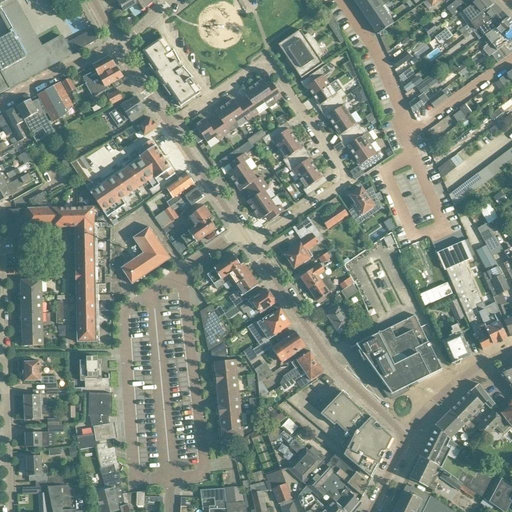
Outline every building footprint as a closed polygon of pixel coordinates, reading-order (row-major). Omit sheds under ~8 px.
[(0,0),(0,93),(72,54),(62,36),(42,47),(15,0),(0,0)] [(120,0),(118,2),(123,12),(135,5),(140,12),(147,7),(154,0),(120,0)] [(355,0),(354,1),(360,9),(373,0),(355,0)] [(373,0),(360,9),(366,18),(385,5),(381,0),(373,0)] [(460,0),(461,0),(460,0),(457,0),(453,3),(458,9),(467,1),(469,4),(473,0),(460,0)] [(471,22),(493,5),(488,0),(473,0),(469,4),(470,5),(457,15),(466,26),(471,22)] [(497,17),(503,13),(495,4),(493,5),(471,22),(466,26),(461,29),(467,36),(485,23),(488,21),(490,18),(495,14),(497,17)] [(366,18),(372,26),(390,13),(385,5),(366,18)] [(393,23),(387,15),(391,13),(390,13),(372,26),(377,34),(377,35),(394,24),(393,23)] [(497,27),(509,19),(503,13),(497,17),(495,14),(490,18),(488,21),(485,23),(467,36),(467,37),(473,32),(479,40),(483,37),(485,36),(497,27)] [(341,43),(344,41),(332,16),(326,20),(341,43)] [(511,27),(511,22),(509,19),(497,27),(485,36),(483,37),(489,43),(491,46),(505,36),(506,36),(510,32),(509,31),(511,27)] [(433,24),(425,30),(428,35),(436,29),(433,24)] [(509,44),(511,40),(511,27),(509,31),(510,32),(506,36),(505,36),(491,46),(489,43),(484,46),(486,48),(483,50),(490,56),(498,49),(499,50),(509,44)] [(447,29),(432,41),(437,48),(452,36),(447,29)] [(301,79),(309,73),(323,64),(319,58),(323,55),(321,50),(317,43),(312,37),(308,33),(304,36),(300,30),(278,45),(283,52),(286,50),(289,56),(285,59),(291,67),(295,64),(299,69),(296,71),(301,79)] [(170,49),(167,46),(162,37),(142,51),(150,63),(170,49)] [(511,52),(511,40),(509,44),(499,50),(505,58),(511,52)] [(200,93),(194,85),(191,80),(193,78),(183,67),(184,66),(181,62),(180,63),(173,49),(171,51),(170,49),(150,63),(148,65),(155,75),(157,73),(165,85),(163,86),(168,94),(170,92),(180,107),(200,93)] [(404,53),(391,62),(396,69),(408,59),(404,53)] [(86,84),(87,83),(116,67),(108,56),(93,65),(96,70),(83,77),(86,84)] [(353,79),(356,77),(349,61),(343,65),(353,79)] [(313,96),(330,85),(324,77),(330,72),(326,65),(301,82),(305,88),(307,87),(313,96)] [(106,87),(123,77),(116,67),(87,83),(90,90),(94,87),(98,93),(107,88),(106,87)] [(408,68),(402,73),(408,80),(414,75),(408,68)] [(511,69),(499,79),(504,86),(511,81),(511,69)] [(438,82),(433,76),(416,89),(420,95),(438,82)] [(420,83),(415,77),(409,82),(414,88),(420,83)] [(68,93),(74,90),(68,79),(62,82),(68,93)] [(282,97),(273,85),(268,88),(262,80),(253,86),(264,103),(273,97),(276,101),(282,97)] [(72,105),(65,92),(60,83),(38,95),(53,121),(66,114),(67,116),(78,110),(75,104),(72,105)] [(321,112),(346,95),(342,89),(335,93),(330,85),(313,96),(319,105),(317,107),(321,112)] [(256,109),(264,103),(253,86),(244,93),(250,101),(244,105),(253,117),(258,113),(256,109)] [(124,99),(119,91),(109,96),(113,104),(124,99)] [(442,91),(429,101),(434,108),(447,99),(442,91)] [(333,126),(350,115),(344,105),(346,104),(342,99),(346,96),(346,95),(321,112),(325,118),(327,117),(333,126)] [(121,105),(115,109),(124,122),(126,121),(130,118),(133,123),(142,117),(139,112),(144,109),(136,97),(127,103),(126,102),(121,105)] [(418,97),(409,104),(413,113),(423,105),(418,97)] [(54,132),(44,113),(39,104),(34,107),(30,100),(17,107),(24,120),(24,121),(36,142),(54,132)] [(253,117),(244,105),(239,108),(233,100),(224,106),(236,123),(244,117),(247,121),(253,117)] [(459,108),(467,118),(472,114),(465,104),(459,108)] [(227,129),(236,123),(224,106),(215,112),(221,121),(216,124),(224,136),(230,133),(227,129)] [(23,122),(20,117),(15,108),(5,114),(18,138),(23,135),(18,125),(23,122)] [(499,109),(489,116),(493,121),(503,113),(499,109)] [(341,142),(364,127),(363,127),(362,128),(358,122),(356,124),(350,115),(333,126),(340,135),(338,136),(341,142)] [(144,136),(157,128),(150,118),(138,126),(137,125),(127,131),(130,136),(135,133),(136,134),(140,131),(144,136)] [(210,128),(205,119),(195,126),(197,128),(190,132),(198,144),(204,139),(207,142),(216,136),(218,140),(224,136),(216,124),(210,128)] [(278,150),(295,138),(289,129),(291,128),(287,122),(262,139),(266,145),(272,141),(278,150)] [(6,137),(13,133),(8,125),(1,128),(6,137)] [(354,156),(370,144),(364,135),(367,133),(364,127),(341,142),(345,148),(347,146),(354,156)] [(252,136),(247,139),(252,145),(253,144),(256,142),(252,136)] [(287,166),(307,152),(303,146),(301,148),(295,138),(278,150),(285,159),(283,160),(287,166)] [(473,163),(478,170),(505,150),(497,138),(465,161),(468,166),(473,163)] [(146,152),(89,191),(107,217),(126,204),(122,198),(151,178),(153,181),(157,186),(161,183),(157,178),(162,174),(166,180),(175,174),(173,173),(164,159),(166,157),(164,154),(162,156),(151,140),(143,146),(146,152)] [(0,152),(0,158),(10,153),(22,146),(20,142),(20,141),(7,148),(8,148),(0,152)] [(254,147),(253,144),(252,145),(249,142),(244,145),(248,151),(254,147)] [(362,172),(370,166),(382,158),(378,152),(376,153),(370,144),(354,156),(360,165),(358,166),(362,172)] [(453,206),(457,203),(511,162),(511,148),(448,195),(453,206)] [(26,152),(20,156),(23,161),(24,164),(31,161),(26,152)] [(238,158),(235,152),(228,156),(232,162),(238,158)] [(299,179),(315,168),(309,159),(311,158),(307,152),(287,166),(290,172),(292,170),(299,179)] [(234,182),(251,171),(245,162),(249,159),(245,153),(238,158),(232,162),(236,167),(227,173),(234,182)] [(443,176),(449,170),(450,172),(462,160),(456,153),(438,170),(443,176)] [(0,178),(13,171),(11,166),(0,172),(0,178)] [(307,196),(327,182),(323,176),(321,177),(315,168),(299,179),(305,189),(303,190),(307,196)] [(13,171),(0,178),(0,189),(6,186),(4,181),(15,175),(13,171)] [(252,191),(264,182),(260,177),(257,179),(251,171),(234,182),(240,191),(249,186),(252,191)] [(185,195),(183,191),(195,183),(188,173),(167,188),(170,192),(173,197),(167,202),(170,206),(174,203),(178,209),(188,202),(191,206),(205,197),(198,187),(185,195)] [(6,186),(0,189),(0,201),(6,198),(7,197),(19,191),(16,185),(22,182),(24,184),(31,180),(27,174),(6,186)] [(253,211),(270,199),(264,191),(268,188),(264,182),(252,191),(256,196),(247,202),(253,211)] [(373,206),(376,211),(381,208),(372,187),(364,193),(361,188),(358,190),(357,188),(352,192),(353,194),(350,196),(357,206),(354,209),(359,216),(373,206)] [(43,191),(29,199),(33,206),(40,202),(47,198),(43,191)] [(502,193),(494,197),(497,204),(505,200),(502,193)] [(284,211),(280,205),(276,208),(270,199),(253,211),(260,220),(268,214),(272,220),(284,211)] [(171,222),(178,217),(170,206),(170,207),(162,212),(171,224),(171,223),(171,222)] [(185,235),(209,219),(211,217),(203,206),(188,217),(192,223),(181,230),(185,235)] [(94,223),(94,207),(35,209),(25,209),(26,225),(53,224),(53,227),(53,228),(75,227),(76,273),(75,273),(76,280),(77,343),(97,342),(95,285),(105,285),(105,267),(95,267),(94,227),(107,227),(107,223),(94,223)] [(323,232),(345,216),(339,208),(317,223),(323,232)] [(16,231),(17,225),(17,210),(9,209),(8,231),(16,231)] [(163,229),(171,224),(162,212),(155,218),(163,229)] [(308,250),(319,243),(323,240),(308,218),(294,228),(303,240),(295,245),(296,247),(285,255),(294,269),(303,262),(304,263),(310,259),(309,258),(312,256),(308,250)] [(178,233),(182,238),(188,247),(194,242),(194,243),(215,229),(209,219),(185,235),(181,230),(178,233)] [(491,255),(503,249),(488,222),(477,228),(486,245),(491,255)] [(171,223),(171,224),(163,229),(166,233),(174,227),(171,223)] [(143,253),(128,263),(126,261),(122,264),(123,266),(121,268),(132,285),(170,259),(149,227),(133,238),(143,253)] [(383,262),(392,259),(400,283),(395,285),(397,291),(408,287),(398,257),(400,256),(393,236),(370,244),(374,254),(380,252),(383,262)] [(437,253),(436,253),(444,271),(446,270),(458,298),(471,328),(478,341),(482,350),(494,345),(479,312),(476,305),(473,299),(479,297),(464,262),(472,258),(468,249),(464,241),(437,253)] [(486,245),(476,251),(483,263),(487,272),(484,273),(510,337),(511,335),(511,313),(511,314),(508,303),(506,303),(502,293),(509,289),(497,265),(497,266),(491,255),(486,245)] [(319,258),(322,263),(337,253),(334,248),(319,258)] [(429,250),(419,255),(428,274),(437,270),(438,272),(442,270),(439,263),(435,264),(429,250)] [(217,282),(240,265),(234,255),(212,270),(213,271),(207,275),(217,289),(220,287),(217,282)] [(419,255),(409,259),(415,273),(412,274),(415,282),(419,280),(418,278),(428,274),(419,255)] [(235,286),(251,275),(243,264),(240,265),(217,282),(220,287),(231,280),(235,286)] [(327,277),(322,270),(323,269),(320,264),(300,277),(309,289),(318,283),(317,283),(327,277)] [(232,303),(250,291),(258,286),(251,275),(235,286),(239,291),(229,298),(232,303)] [(344,290),(352,284),(354,283),(350,277),(340,284),(344,290)] [(42,280),(21,280),(22,346),(43,346),(42,280)] [(317,301),(325,296),(331,292),(328,287),(323,290),(318,283),(309,289),(317,301)] [(352,284),(344,290),(339,293),(344,300),(357,291),(352,284)] [(249,302),(241,308),(245,314),(246,313),(250,319),(257,315),(260,313),(260,314),(266,311),(265,309),(267,308),(275,302),(274,301),(267,290),(254,298),(254,297),(248,301),(249,302)] [(476,305),(482,302),(479,297),(473,299),(476,305)] [(451,301),(449,302),(457,321),(465,318),(456,299),(451,301)] [(353,320),(348,313),(346,315),(344,311),(342,312),(339,308),(338,308),(335,303),(324,311),(327,316),(337,331),(337,330),(339,333),(345,329),(343,326),(353,320)] [(481,303),(476,305),(479,312),(494,345),(506,339),(495,316),(494,316),(490,307),(484,310),(481,303)] [(221,345),(224,343),(221,338),(226,335),(219,324),(222,322),(211,305),(203,310),(204,313),(201,315),(208,351),(210,350),(211,351),(221,345)] [(269,317),(269,316),(257,324),(256,322),(249,327),(258,340),(265,335),(268,340),(275,335),(276,336),(281,332),(280,331),(290,324),(280,310),(269,317)] [(233,316),(230,311),(224,314),(228,320),(233,316)] [(428,376),(442,369),(415,315),(389,328),(398,346),(404,359),(376,372),(384,384),(381,386),(390,398),(407,386),(408,389),(410,388),(415,385),(412,380),(414,379),(420,374),(423,371),(426,372),(428,375),(427,375),(428,376)] [(468,346),(467,343),(465,344),(456,324),(450,327),(452,331),(450,332),(451,335),(448,337),(449,339),(442,342),(452,364),(453,363),(455,365),(460,363),(460,360),(471,355),(467,347),(468,346)] [(43,325),(43,338),(65,338),(65,325),(43,325)] [(364,363),(368,361),(398,346),(389,328),(350,347),(351,349),(355,346),(364,363)] [(282,362),(297,352),(305,346),(295,332),(272,348),(282,362)] [(224,349),(221,345),(211,351),(212,359),(228,357),(227,349),(224,349)] [(368,361),(376,372),(404,359),(398,346),(368,361)] [(251,347),(243,352),(244,354),(246,356),(250,362),(255,359),(258,357),(253,349),(251,347)] [(274,391),(317,362),(310,351),(296,360),(291,363),(295,369),(288,374),(283,377),(280,383),(281,386),(274,391)] [(85,381),(85,388),(110,388),(109,374),(108,374),(108,379),(102,379),(101,360),(97,360),(97,357),(87,358),(87,361),(80,361),(80,381),(85,381)] [(46,390),(57,389),(57,383),(54,383),(54,377),(44,377),(43,369),(41,369),(41,362),(30,362),(30,359),(24,359),(24,362),(23,362),(23,381),(41,381),(41,384),(46,384),(46,390)] [(235,360),(214,362),(215,375),(213,375),(214,383),(216,383),(218,407),(216,407),(217,416),(219,415),(221,429),(218,429),(219,437),(221,437),(222,439),(243,437),(235,360)] [(258,374),(258,383),(272,373),(265,362),(254,370),(258,374)] [(306,384),(324,372),(317,362),(274,391),(277,395),(284,390),(284,391),(302,379),(306,384)] [(511,366),(505,370),(498,372),(503,378),(504,379),(511,389),(511,366)] [(255,386),(254,375),(247,375),(248,386),(255,386)] [(330,386),(334,382),(327,375),(322,379),(330,386)] [(497,411),(499,409),(478,384),(470,391),(484,405),(485,403),(490,408),(492,407),(495,410),(496,409),(497,411)] [(451,410),(465,424),(484,405),(470,391),(451,410)] [(370,472),(372,473),(378,462),(379,459),(379,456),(381,451),(383,446),(383,443),(383,440),(382,437),(381,434),(379,431),(377,429),(365,417),(365,414),(342,392),(321,413),(296,393),(286,400),(345,450),(344,455),(360,469),(363,466),(370,472)] [(112,394),(97,393),(89,393),(88,417),(90,417),(92,429),(94,429),(95,435),(77,438),(80,452),(97,449),(99,460),(101,467),(118,463),(117,458),(116,453),(115,447),(114,447),(112,439),(114,438),(112,424),(110,424),(108,417),(111,417),(112,394)] [(41,407),(41,405),(40,395),(24,395),(24,407),(41,407)] [(242,409),(251,408),(251,413),(258,412),(256,398),(250,399),(250,402),(242,403),(242,409)] [(511,405),(502,413),(505,418),(511,425),(511,405)] [(66,418),(76,418),(75,406),(66,406),(66,418)] [(41,420),(41,415),(49,415),(49,407),(41,407),(24,407),(25,420),(41,420)] [(465,424),(458,418),(451,410),(435,426),(449,439),(461,428),(470,437),(474,433),(465,424)] [(493,411),(476,428),(482,434),(486,437),(496,427),(503,434),(505,434),(511,426),(511,425),(505,418),(503,420),(493,411)] [(277,424),(285,418),(282,413),(273,418),(277,424)] [(64,432),(64,425),(60,425),(60,419),(48,419),(48,432),(64,432)] [(263,425),(265,429),(266,434),(270,442),(280,438),(277,429),(271,420),(263,425)] [(289,435),(291,433),(283,426),(281,428),(289,435)] [(511,494),(511,485),(449,439),(435,426),(420,457),(438,466),(445,471),(476,493),(502,511),(509,511),(505,509),(511,494)] [(54,433),(48,433),(47,432),(25,433),(26,447),(36,447),(54,446),(54,433)] [(335,455),(326,465),(322,462),(326,458),(313,446),(309,451),(295,439),(295,440),(309,452),(315,456),(323,463),(327,466),(335,473),(349,485),(354,489),(362,496),(369,484),(335,455)] [(321,487),(335,473),(327,466),(323,463),(315,456),(309,452),(295,440),(290,446),(300,456),(288,469),(313,492),(316,489),(317,490),(320,486),(321,487)] [(69,448),(70,458),(78,457),(76,447),(69,448)] [(62,455),(61,448),(49,449),(49,456),(62,455)] [(47,476),(47,467),(41,467),(41,456),(27,457),(28,475),(35,475),(36,482),(47,482),(47,476)] [(435,471),(438,466),(420,457),(409,478),(434,490),(437,483),(434,481),(438,472),(435,471)] [(123,499),(123,494),(121,486),(119,472),(121,471),(123,468),(122,467),(122,465),(119,463),(118,463),(101,467),(101,468),(100,468),(105,488),(100,489),(100,488),(94,489),(97,501),(97,502),(97,503),(98,502),(100,511),(102,511),(119,508),(119,507),(123,506),(122,501),(128,500),(127,498),(123,499)] [(268,481),(265,482),(269,491),(274,489),(279,503),(281,507),(283,511),(297,511),(287,484),(281,470),(266,476),(268,481)] [(472,497),(476,493),(445,471),(440,477),(458,490),(460,488),(472,497)] [(68,511),(68,486),(65,486),(65,473),(47,476),(47,482),(48,481),(48,487),(48,488),(49,493),(52,509),(52,511),(68,511)] [(350,493),(354,489),(349,485),(335,473),(321,487),(326,492),(328,494),(333,489),(343,498),(341,500),(336,495),(334,496),(333,495),(331,497),(333,499),(346,511),(350,511),(359,502),(350,493)] [(76,511),(75,485),(68,486),(68,511),(76,511)] [(326,492),(321,487),(320,486),(317,490),(316,489),(313,492),(320,499),(326,492)] [(455,511),(433,497),(420,491),(411,486),(408,493),(403,491),(400,490),(389,511),(455,511)] [(212,490),(200,491),(201,500),(214,499),(215,509),(209,509),(208,511),(226,511),(226,502),(224,489),(212,490)] [(144,508),(144,504),(145,497),(145,491),(137,492),(136,503),(138,503),(138,507),(144,508)] [(270,511),(269,508),(266,508),(262,492),(252,495),(256,511),(255,511),(274,511),(273,511),(270,511)] [(162,505),(163,497),(145,497),(144,504),(144,508),(144,511),(150,511),(150,505),(162,505)] [(329,511),(346,511),(333,499),(325,508),(329,511)] [(130,511),(128,500),(122,501),(123,506),(119,507),(119,508),(120,508),(121,511),(130,511)] [(246,511),(244,502),(226,502),(226,511),(246,511)] [(315,511),(314,510),(316,509),(313,503),(301,508),(303,511),(315,511)]
